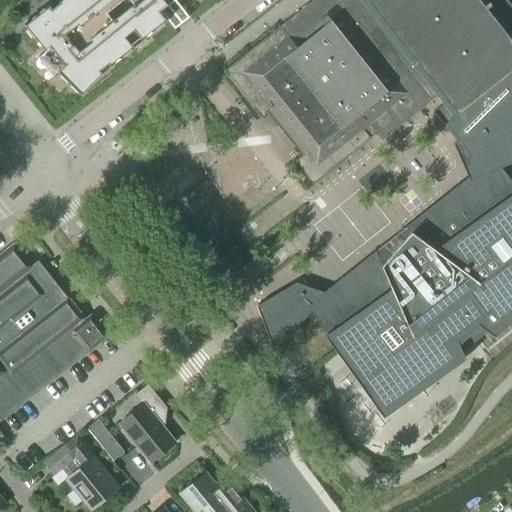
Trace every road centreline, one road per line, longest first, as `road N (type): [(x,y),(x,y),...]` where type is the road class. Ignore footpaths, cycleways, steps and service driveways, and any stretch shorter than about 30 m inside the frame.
road 1 (tertiary): [(309,511),(35,176)]
road 2 (residential): [(250,0),(35,176)]
